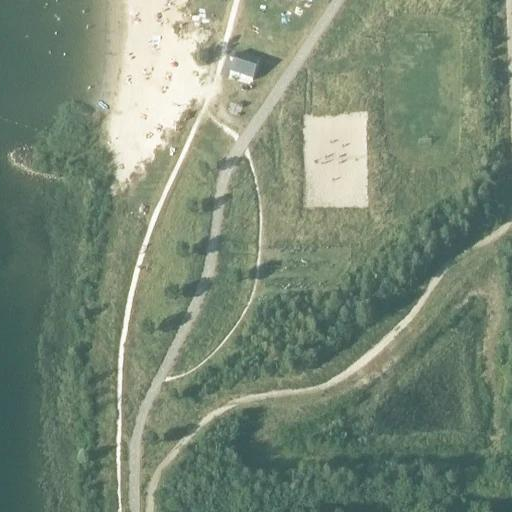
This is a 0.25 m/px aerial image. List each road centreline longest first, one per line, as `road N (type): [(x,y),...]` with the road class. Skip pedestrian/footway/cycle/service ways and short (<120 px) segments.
road 1 (track): [(147,511),(152,481),(206,416),(247,397),(337,380),(409,316),(451,261),(502,230),(511,211)]
road 2 (track): [(511,153),(506,0)]
